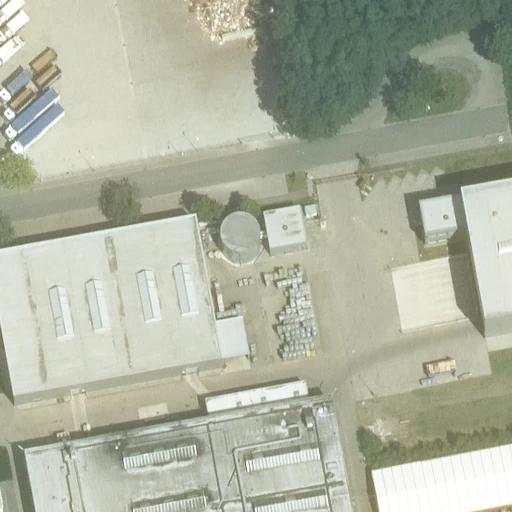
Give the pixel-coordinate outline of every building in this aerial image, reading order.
[(511,201),(469,209),(493,339),(511,335),(511,201)] [(261,222),(268,258),(305,250),(298,214),(261,222)] [(242,271),(264,243),(236,221),(214,249),(242,271)] [(195,231),(0,268),(0,327),(15,409),(221,371),(195,231)] [(349,511),(330,407),(25,464),(33,511),(349,511)] [(511,511),(511,454),(372,480),(378,511),(511,511)]
